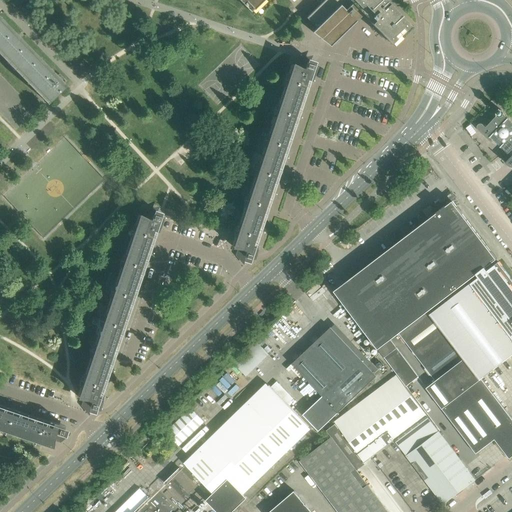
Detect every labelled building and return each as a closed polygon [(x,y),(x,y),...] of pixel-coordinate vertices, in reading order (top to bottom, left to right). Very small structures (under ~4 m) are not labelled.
[(238,0),(250,12),(262,0),(319,0),(321,2),(306,17),(316,27),(311,32),(329,46),(362,14),(363,16),(392,45),(411,27),(402,17),(385,0),(238,0)] [(0,17),(0,52),(46,101),(64,83),(0,17)] [(249,258),(312,64),(308,63),(308,58),(301,59),(298,67),(291,64),(232,245),(239,247),(236,255),(241,260),(245,256),(249,258)] [(511,122),(502,113),(503,112),(502,111),(502,110),(501,110),(500,110),(499,110),(499,111),(498,111),(498,112),(498,113),(499,114),(486,127),(483,124),(482,124),(481,123),(480,123),(479,124),(478,124),(478,125),(477,126),(477,127),(478,128),(478,129),(486,137),(488,134),(508,153),(511,156),(506,162),(505,161),(505,162),(507,164),(508,165),(509,166),(511,166),(511,122)] [(429,310),(494,261),(497,259),(453,201),(446,206),(445,205),(436,212),(437,213),(335,291),(384,358),(397,348),(391,339),(399,333),(429,310)] [(94,408),(159,215),(155,214),(154,209),(148,210),(145,218),(138,215),(93,350),(92,351),(90,357),(77,396),(84,398),(82,406),(87,411),(90,407),(94,408)] [(511,279),(507,274),(499,262),(496,264),(494,261),(429,310),(465,358),(480,377),(511,352),(511,279)] [(429,310),(399,333),(435,381),(465,358),(429,310)] [(339,413),(377,376),(376,376),(331,329),(331,328),(292,365),(323,396),(303,415),(319,431),(338,413),(339,413)] [(419,377),(397,348),(384,358),(398,375),(406,386),(419,377)] [(435,381),(426,388),(442,409),(476,453),(495,439),(507,456),(509,459),(511,456),(511,418),(481,379),(481,378),(480,377),(465,358),(435,381)] [(398,375),(335,423),(335,424),(364,462),(372,457),(394,440),(427,415),(406,386),(398,375)] [(241,491),(308,426),(269,386),(251,403),(205,448),(187,466),(213,493),(228,478),(241,491)] [(63,429),(0,407),(0,428),(5,430),(6,431),(11,433),(50,446),(52,439),(60,442),(65,437),(61,433),(63,429)] [(427,415),(394,440),(406,456),(407,456),(442,503),(443,504),(450,498),(455,494),(455,495),(456,494),(462,489),(462,490),(463,489),(475,479),(427,416),(428,415),(427,415)] [(388,511),(357,470),(365,465),(364,463),(364,462),(335,424),(326,431),(331,437),(300,461),(338,511),(388,511)] [(218,511),(232,511),(247,498),(241,491),(228,478),(213,493),(206,500),(218,511)] [(296,511),(306,504),(294,491),(280,503),(288,511),(296,511)] [(288,511),(280,503),(269,511),(288,511)]
